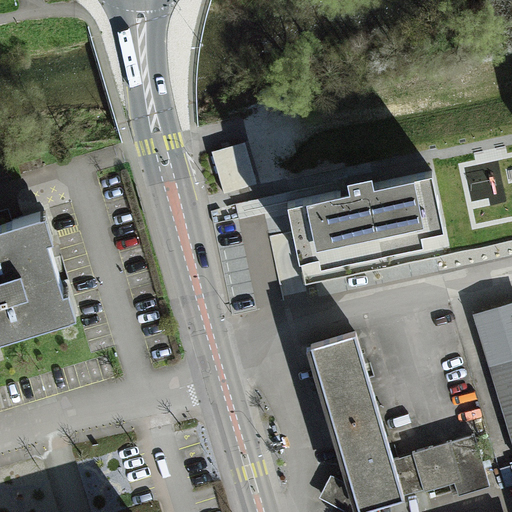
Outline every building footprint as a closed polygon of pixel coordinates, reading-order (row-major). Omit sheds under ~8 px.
[(245,144),(211,153),(221,193),(256,184),(245,144)] [(430,171),(286,200),(299,263),(320,259),(322,269),(423,248),(420,238),(443,233),(430,171)] [(0,224),(0,336),(77,313),(46,210),(0,224)] [(511,305),(473,316),(511,448),(511,305)] [(354,335),(314,347),(363,511),(454,484),(458,497),(491,487),(475,435),(391,460),(354,335)]
